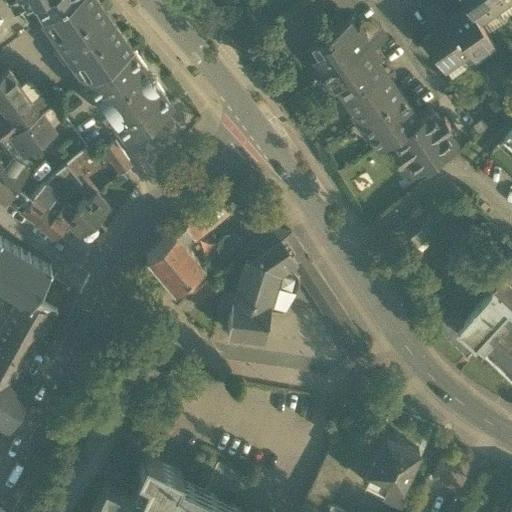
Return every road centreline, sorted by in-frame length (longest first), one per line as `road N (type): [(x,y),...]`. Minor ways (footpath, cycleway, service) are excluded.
road 1 (tertiary): [(2,511),(102,286)]
road 2 (tertiary): [(102,286),(161,190),(249,127)]
road 3 (residential): [(511,222),(458,177),(436,179),(345,259)]
road 4 (tertiary): [(345,259),(249,127)]
road 5 (tertiary): [(511,436),(440,383),(403,341)]
road 6 (residential): [(213,76),(324,0)]
road 7 (residential): [(102,286),(0,217)]
road 8 (residential): [(381,0),(451,99)]
